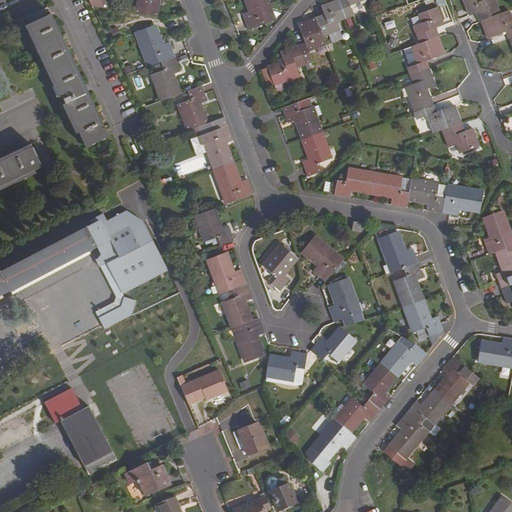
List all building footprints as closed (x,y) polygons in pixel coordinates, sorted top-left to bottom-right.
[(88,0),(91,5),(92,7),(111,9),(106,0),(88,0)] [(158,0),(139,0),(136,14),(156,17),(158,0)] [(275,20),(267,0),(246,0),(251,12),(243,15),(249,29),(275,20)] [(337,0),(322,6),(325,14),(322,15),(316,17),(323,36),(340,29),(338,21),(346,18),(339,0),(337,0)] [(339,0),(346,18),(354,15),(350,4),(361,0),(339,0)] [(479,12),(482,20),(500,13),(495,0),(464,0),(470,15),(479,12)] [(312,7),(316,17),(322,15),(319,5),(312,7)] [(423,23),(415,26),(421,43),(439,36),(436,28),(445,25),(438,7),(420,14),(423,23)] [(511,19),(509,10),(500,13),(482,20),(488,38),(507,31),(510,39),(511,37),(511,19)] [(77,133),(84,148),(107,137),(50,14),(24,25),(58,98),(61,97),(64,104),(61,106),(74,135),(77,133)] [(326,44),(323,36),(316,17),(299,24),(305,43),(298,46),(305,64),(312,61),(308,51),(326,44)] [(155,25),(136,32),(148,67),(161,62),(175,57),(170,43),(162,45),(155,25)] [(419,63),(408,67),(411,74),(430,68),(427,60),(446,54),(439,36),(421,43),(412,46),(419,63)] [(300,76),(297,67),(305,64),(298,46),(281,52),(284,61),(268,67),(275,85),(300,76)] [(176,55),(177,61),(189,59),(188,53),(176,55)] [(165,70),(152,75),(161,101),(180,94),(173,74),(180,72),(175,57),(161,62),(165,70)] [(268,67),(261,70),(267,88),(275,85),(268,67)] [(414,83),(405,87),(414,111),(433,104),(428,88),(436,85),(430,68),(411,74),(414,83)] [(282,83),(275,85),(277,91),(284,89),(282,83)] [(200,104),(207,101),(202,86),(187,91),(191,100),(179,104),(188,131),(207,123),(200,104)] [(309,98),(283,107),(289,123),(296,120),(303,139),(321,132),(309,98)] [(417,119),(428,115),(434,132),(443,129),(461,122),(455,105),(436,112),(433,104),(414,111),(417,119)] [(233,163),(226,143),(233,141),(228,126),(225,117),(207,123),(197,127),(200,136),(203,145),(205,144),(215,170),(217,169),(233,163)] [(473,128),(465,131),(461,122),(443,129),(449,146),(457,143),(461,153),(479,145),(473,128)] [(319,163),(331,158),(321,132),(303,139),(310,159),(303,162),(308,177),(322,171),(319,163)] [(215,170),(205,144),(203,145),(212,170),(215,170)] [(451,157),(459,155),(456,146),(448,148),(451,157)] [(0,190),(32,177),(30,173),(37,170),(27,147),(0,159),(0,190)] [(248,179),(239,182),(233,163),(215,170),(227,203),(253,194),(248,179)] [(352,189),(371,192),(375,174),(348,169),(346,182),(337,180),(334,195),(350,197),(352,189)] [(407,207),(408,199),(409,192),(400,191),(402,178),(375,174),(371,192),(392,196),(391,204),(407,207)] [(411,180),(402,178),(400,191),(409,192),(411,180)] [(411,180),(409,192),(408,199),(428,202),(427,210),(442,213),(445,199),(436,197),(439,184),(412,180),(411,180)] [(447,186),(439,184),(436,197),(445,199),(447,186)] [(442,213),(449,214),(458,215),(459,208),(480,211),(482,201),(484,191),(447,186),(445,199),(442,213)] [(228,226),(221,229),(213,209),(194,215),(204,242),(217,238),(220,246),(230,243),(234,241),(228,226)] [(484,239),(489,254),(496,252),(511,245),(511,235),(503,210),(493,214),(484,217),(491,237),(484,239)] [(0,293),(7,289),(8,292),(95,247),(124,232),(115,212),(86,227),(0,271),(0,293)] [(361,231),(363,223),(353,222),(352,230),(361,231)] [(379,225),(375,229),(377,236),(391,231),(390,227),(379,225)] [(386,275),(391,273),(403,268),(417,263),(412,249),(405,251),(397,231),(378,238),(388,264),(383,266),(386,275)] [(313,271),(325,281),(343,260),(315,237),(302,252),(317,265),(313,271)] [(263,266),(273,275),(267,283),(279,292),(290,279),(284,274),(297,258),(281,245),(263,266)] [(503,271),(496,274),(502,288),(511,284),(511,245),(496,252),(503,271)] [(232,289),(246,284),(240,270),(233,272),(226,253),(207,259),(219,294),(232,289)] [(406,276),(394,280),(404,307),(423,300),(415,280),(423,278),(417,263),(403,268),(406,276)] [(329,285),(336,305),(328,308),(334,322),(360,312),(347,279),(329,285)] [(251,321),(243,302),(251,299),(246,284),(232,289),(235,298),(222,302),(232,328),(251,321)] [(511,284),(502,288),(507,303),(511,301),(511,284)] [(174,297),(137,316),(145,333),(182,314),(174,297)] [(438,316),(430,319),(423,300),(404,307),(413,332),(426,328),(429,336),(443,331),(438,316)] [(263,356),(256,336),(264,333),(258,318),(251,321),(232,328),(245,363),(263,356)] [(138,337),(129,320),(65,353),(74,371),(138,337)] [(326,343),(321,339),(310,350),(321,360),(328,354),(338,362),(355,340),(341,328),(326,343)] [(511,338),(503,337),(502,345),(481,341),(477,361),(511,367),(511,338)] [(416,366),(426,354),(414,344),(409,351),(399,343),(381,364),(396,376),(410,360),(416,366)] [(291,352),(290,360),(269,357),(265,376),(293,381),(295,368),(304,370),(307,355),(291,352)] [(449,374),(435,390),(451,403),(469,382),(473,385),(479,378),(452,357),(442,369),(449,374)] [(389,398),(382,393),(396,376),(381,364),(363,385),(373,394),(368,400),(379,409),(389,398)] [(181,375),(176,377),(188,405),(204,398),(208,396),(209,398),(227,391),(218,371),(185,385),(181,375)] [(242,390),(250,387),(247,380),(239,383),(242,390)] [(0,450),(57,422),(63,434),(74,456),(85,477),(117,461),(89,407),(83,410),(72,389),(44,403),(41,397),(0,418),(0,450)] [(427,431),(451,403),(435,390),(422,406),(416,401),(406,413),(427,431)] [(369,422),(379,409),(368,400),(362,407),(352,399),(334,420),(349,433),(363,416),(369,422)] [(427,431),(406,413),(395,425),(402,431),(388,447),(404,459),(428,431),(427,431)] [(266,446),(255,420),(236,428),(247,453),(266,446)] [(356,438),(349,433),(334,420),(307,453),(310,461),(323,471),(330,463),(327,460),(340,445),(346,450),(356,438)] [(395,426),(384,443),(389,445),(399,428),(395,426)] [(290,429),(284,436),(294,444),(300,436),(290,429)] [(74,456),(63,434),(40,445),(52,468),(74,456)] [(136,479),(143,495),(168,485),(159,465),(148,470),(144,462),(120,472),(123,481),(132,477),(133,480),(136,479)] [(270,490),(269,490),(277,510),(296,502),(288,483),(286,483),(284,476),(276,479),(275,477),(272,475),(268,477),(266,481),(270,490)] [(263,511),(270,509),(264,495),(258,498),(257,497),(232,508),(234,511),(263,511)] [(179,511),(173,496),(155,503),(158,511),(179,511)] [(511,511),(511,503),(505,498),(493,511),(511,511)]
